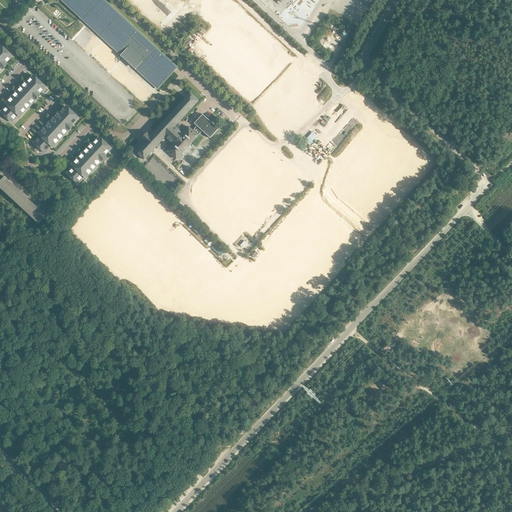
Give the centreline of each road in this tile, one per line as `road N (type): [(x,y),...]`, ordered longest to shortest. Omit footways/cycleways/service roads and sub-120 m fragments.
road 1 (unclassified): [(174,511),(480,189),(475,168),(364,59),(395,0)]
road 2 (track): [(292,140),(310,176),(240,255),(189,204),(187,188),(244,123)]
road 3 (track): [(240,0),(340,92),(285,142),(269,143),(239,119)]
road 4 (track): [(511,431),(312,511)]
